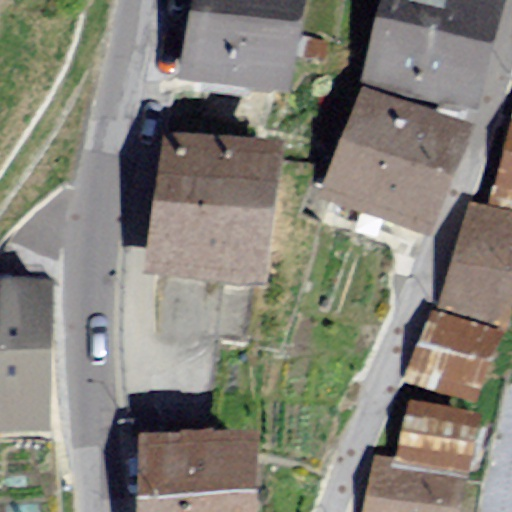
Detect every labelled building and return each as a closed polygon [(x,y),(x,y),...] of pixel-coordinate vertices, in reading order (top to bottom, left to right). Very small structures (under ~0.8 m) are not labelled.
[(306,0),(190,0),(178,72),(291,92),(306,0)] [(507,0),(383,0),(363,82),(479,112),(507,0)] [(463,120),(355,84),(320,191),(428,227),(463,120)] [(511,112),(491,202),(511,206),(511,112)] [(283,141),(164,129),(151,272),(270,283),(283,141)] [(511,291),(511,213),(469,203),(444,304),(505,319),(511,291)] [(53,289),(0,288),(0,432),(51,433),(53,289)] [(498,330),(430,310),(409,382),(477,402),(498,330)] [(511,372),(506,372),(490,483),(511,485),(511,372)] [(477,413),(407,402),(398,461),(468,472),(477,413)] [(259,511),(260,434),(140,433),(139,511),(259,511)] [(398,461),(376,457),(367,511),(461,511),(468,472),(398,461)]
